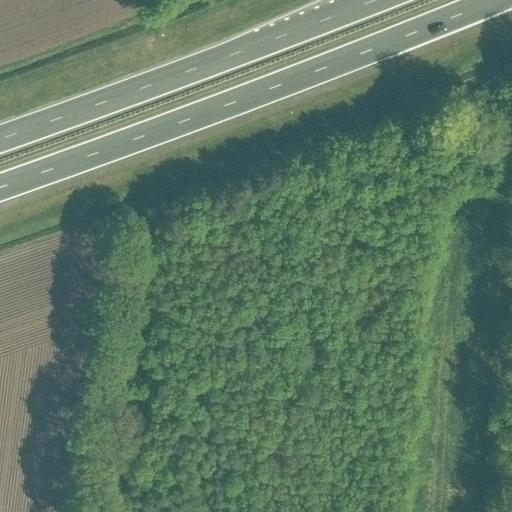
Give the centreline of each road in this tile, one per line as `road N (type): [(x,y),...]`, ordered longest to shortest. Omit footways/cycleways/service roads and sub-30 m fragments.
road 1 (trunk): [(0,189),(495,0)]
road 2 (trunk): [(378,0),(0,138)]
